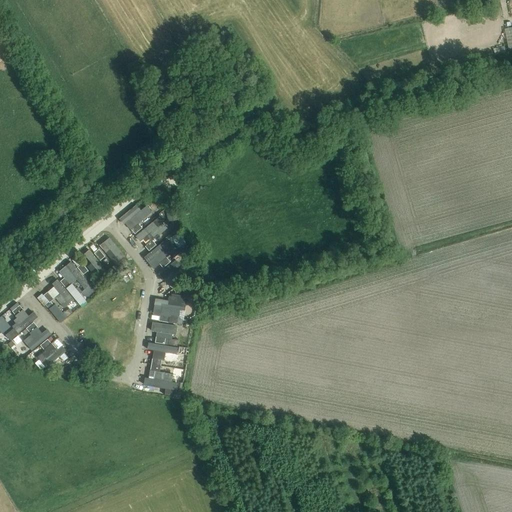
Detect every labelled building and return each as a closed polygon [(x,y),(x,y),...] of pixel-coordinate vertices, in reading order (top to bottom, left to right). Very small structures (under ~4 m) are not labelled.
[(127,227),(150,208),(145,202),(122,221),(127,227)] [(166,204),(166,205),(167,209),(166,209),(168,222),(177,220),(174,203),(166,204)] [(143,245),(162,228),(156,221),(137,238),(143,245)] [(142,227),(138,223),(130,229),(134,234),(142,227)] [(119,269),(130,260),(111,238),(100,248),(119,269)] [(149,251),(156,244),(152,240),(145,247),(149,251)] [(151,264),(168,251),(163,245),(146,258),(151,264)] [(100,260),(105,257),(99,249),(94,254),(100,260)] [(106,269),(91,253),(86,258),(100,274),(106,269)] [(163,268),(170,262),(166,257),(159,263),(163,268)] [(164,280),(183,267),(179,262),(160,275),(164,280)] [(95,290),(73,264),(68,268),(88,291),(83,296),(67,278),(62,283),(80,304),(95,290)] [(88,271),(82,264),(77,268),(83,275),(88,271)] [(77,302),(60,281),(54,286),(54,287),(44,296),(49,302),(54,298),(63,308),(68,304),(71,307),(77,302)] [(181,317),(183,304),(157,300),(155,313),(181,317)] [(23,310),(19,305),(17,303),(9,309),(16,316),(23,310)] [(49,309),(60,323),(66,318),(55,304),(54,306),(49,309)] [(39,319),(35,314),(15,330),(20,336),(39,319)] [(38,329),(34,324),(27,330),(31,335),(38,329)] [(175,339),(178,327),(154,324),(152,335),(157,336),(169,338),(175,339)] [(50,331),(42,337),(38,332),(30,339),(33,344),(28,347),(33,353),(55,336),(50,331)] [(154,343),(177,346),(178,340),(156,336),(154,343)] [(68,353),(60,343),(40,360),(48,370),(68,353)] [(177,356),(178,349),(150,345),(149,352),(177,356)] [(174,384),(175,376),(157,373),(156,381),(147,380),(146,387),(176,392),(177,385),(174,384)]
